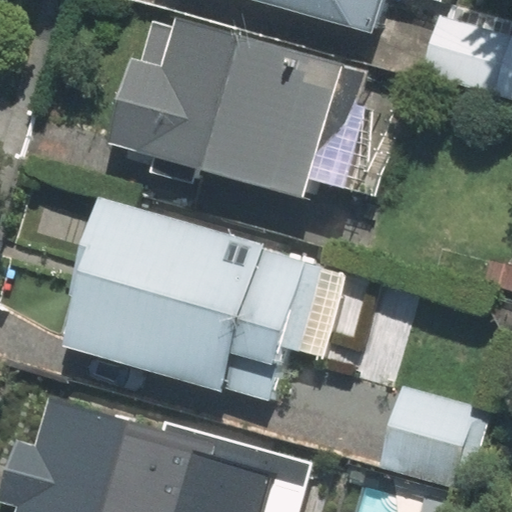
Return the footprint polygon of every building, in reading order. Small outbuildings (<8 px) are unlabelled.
[(395,0),(222,0),(385,42),(395,0)] [(511,27),(456,12),(435,87),(511,108),(511,27)] [(375,68),(161,14),(125,153),(339,208),(375,68)] [(332,258),(111,202),(71,358),(292,415),(332,258)] [(495,409),(414,387),(391,471),(472,493),(495,409)] [(260,511),(275,456),(61,401),(32,511),(260,511)] [(456,511),(369,484),(360,511),(456,511)]
